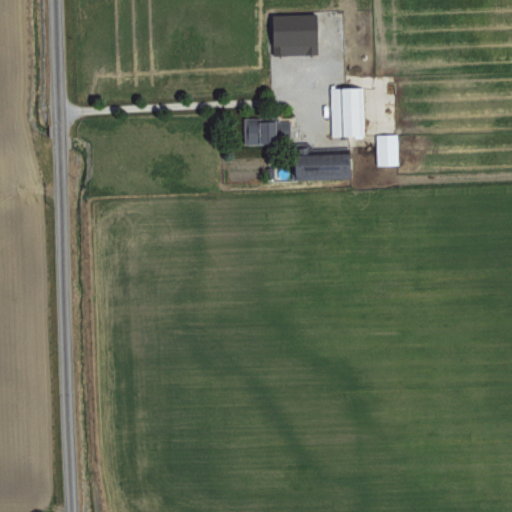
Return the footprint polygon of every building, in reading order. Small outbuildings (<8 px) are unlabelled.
[(267,14),(268,54),(315,53),(314,13),(267,14)] [(361,86),(328,87),(329,135),(361,135),(361,86)] [(272,143),(271,138),(289,138),(289,120),(273,120),(257,121),(257,117),(241,117),(242,143),(272,143)] [(396,164),(395,133),(373,134),(374,165),(396,164)] [(288,153),(289,179),(349,177),(348,151),(288,153)]
